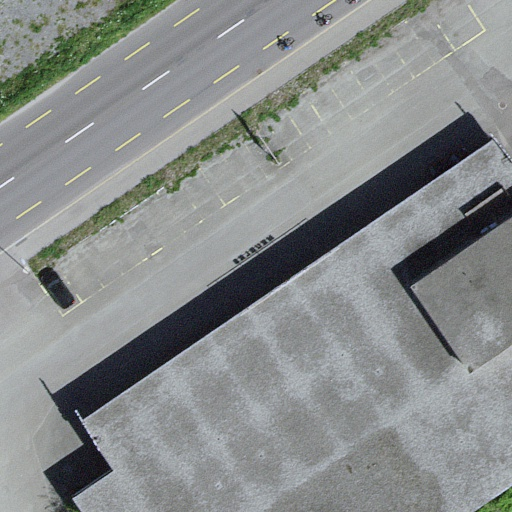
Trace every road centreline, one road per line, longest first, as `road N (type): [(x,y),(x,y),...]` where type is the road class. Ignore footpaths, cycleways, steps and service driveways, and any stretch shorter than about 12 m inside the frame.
road 1 (primary): [(0,216),(311,0)]
road 2 (primary): [(217,0),(0,148)]
